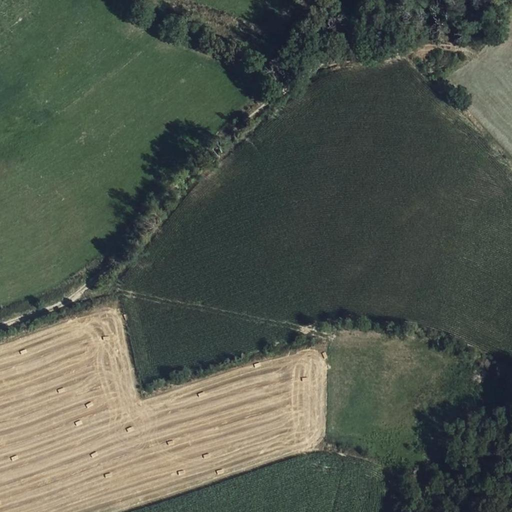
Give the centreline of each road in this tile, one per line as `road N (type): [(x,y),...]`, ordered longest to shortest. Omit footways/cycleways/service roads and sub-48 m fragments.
road 1 (track): [(0,325),(68,302),(160,216),(192,170),(323,64),(367,0)]
road 2 (track): [(323,64),(416,44),(458,46),(476,57),(511,114)]
